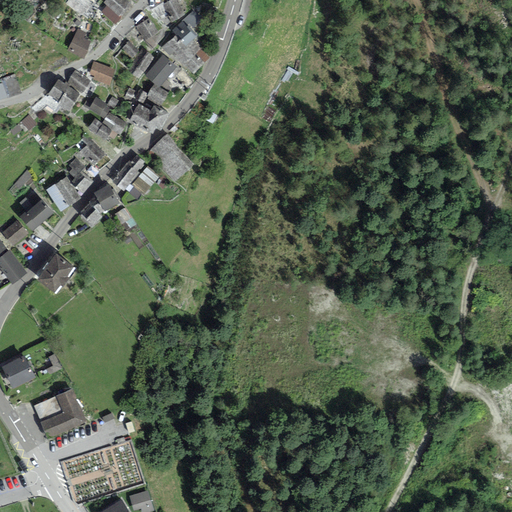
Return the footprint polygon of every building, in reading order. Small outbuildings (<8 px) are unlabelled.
[(88,0),(67,0),(65,4),(81,16),(91,2),(88,0)] [(131,4),(125,0),(105,0),(103,3),(106,6),(119,17),(131,4)] [(185,16),(177,0),(171,0),(162,4),(170,23),(185,16)] [(167,26),(170,23),(162,4),(161,2),(151,10),(167,26)] [(121,19),(119,17),(106,6),(101,12),(115,25),(121,19)] [(186,46),(195,38),(197,37),(190,29),(201,20),(193,11),(181,21),(182,22),(172,31),(186,46)] [(158,32),(149,19),(136,27),(145,41),(158,32)] [(86,33),(77,29),(67,50),(84,60),(90,41),(83,38),(86,33)] [(172,31),(160,45),(169,56),(171,54),(183,67),(184,66),(200,50),(204,46),(195,38),(186,46),(172,31)] [(129,41),(121,50),(130,59),(139,49),(129,41)] [(154,58),(142,49),(127,71),(139,79),(154,58)] [(210,59),(200,50),(184,66),(194,75),(210,59)] [(176,68),(162,55),(145,75),(155,84),(159,88),(176,68)] [(115,69),(93,61),(88,74),(94,76),(93,79),(109,85),(115,69)] [(75,70),(67,82),(81,94),(90,81),(75,70)] [(14,75),(0,80),(0,97),(19,91),(14,75)] [(64,84),(58,80),(46,96),(68,111),(80,94),(68,87),(70,85),(65,82),(64,84)] [(159,88),(155,84),(148,95),(146,99),(160,107),(168,95),(159,88)] [(146,99),(148,95),(140,90),(138,93),(129,88),(124,97),(138,104),(142,107),(146,99)] [(119,101),(112,97),(107,105),(114,109),(119,101)] [(86,100),(83,106),(104,119),(110,110),(105,107),(107,104),(96,98),(92,104),(86,100)] [(142,107),(138,104),(129,123),(152,134),(155,128),(160,131),(168,113),(153,106),(151,111),(142,107)] [(126,124),(109,113),(102,123),(112,131),(119,135),(126,124)] [(35,124),(28,116),(21,122),(28,130),(35,124)] [(102,123),(95,118),(87,129),(105,141),(112,131),(102,123)] [(86,135),(81,140),(86,145),(80,151),(95,166),(106,155),(86,135)] [(167,135),(148,152),(175,182),(194,165),(167,135)] [(129,161),(126,164),(137,172),(140,169),(142,171),(145,166),(143,164),(145,162),(136,155),(131,162),(129,161)] [(85,167),(74,159),(69,166),(72,169),(69,173),(75,178),(72,182),(77,186),(75,187),(83,194),(93,182),(81,172),(85,167)] [(137,172),(126,164),(112,182),(123,191),(137,172)] [(159,176),(147,167),(132,185),(144,195),(159,176)] [(46,190),(60,212),(81,198),(66,176),(46,190)] [(104,210),(104,212),(120,203),(118,200),(120,199),(114,189),(112,190),(109,184),(94,193),(95,196),(104,210)] [(33,191),(19,203),(26,211),(19,217),(32,232),(53,214),(33,191)] [(78,214),(91,228),(102,218),(99,215),(104,210),(95,196),(89,202),(90,203),(78,214)] [(136,224),(124,208),(114,214),(121,225),(122,224),(127,231),(136,224)] [(27,234),(16,221),(2,233),(13,246),(27,234)] [(0,240),(0,257),(8,251),(0,240)] [(9,250),(8,251),(0,257),(0,268),(12,284),(27,273),(9,250)] [(73,268),(56,254),(36,280),(54,293),(60,286),(62,288),(69,279),(66,277),(73,268)] [(63,369),(55,353),(48,357),(52,366),(45,369),(49,376),(63,369)] [(2,367),(13,389),(35,378),(24,356),(2,367)] [(348,406),(337,382),(305,397),(316,421),(348,406)] [(37,422),(43,438),(86,422),(72,389),(30,405),(37,422)] [(141,511),(149,511),(154,511),(148,491),(129,496),(133,511),(140,509),(141,511)] [(128,511),(121,500),(103,511),(128,511)]
